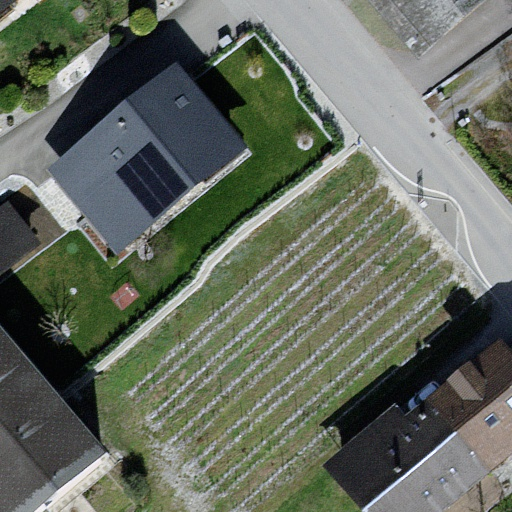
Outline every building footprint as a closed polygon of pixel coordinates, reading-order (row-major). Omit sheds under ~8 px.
[(0,0),(0,29),(39,1),(38,0),(0,0)] [(364,0),(419,71),(503,0),(364,0)] [(237,158),(169,72),(44,174),(114,263),(237,158)] [(0,270),(46,234),(10,190),(0,198),(0,270)] [(395,415),(321,489),(343,511),(462,511),(511,468),(511,374),(494,350),(410,418),(395,415)] [(0,511),(41,511),(96,462),(0,351),(0,511)]
